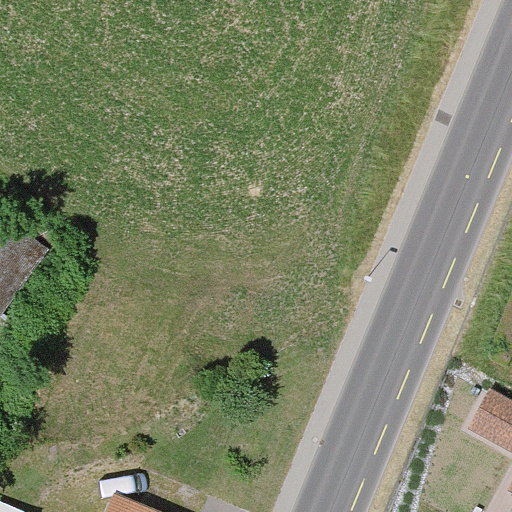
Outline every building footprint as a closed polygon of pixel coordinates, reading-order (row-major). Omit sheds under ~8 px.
[(0,305),(44,248),(0,215),(0,305)] [(511,391),(488,381),(468,426),(511,444),(511,391)] [(511,511),(511,470),(496,499),(507,505),(503,511),(511,511)] [(0,491),(0,511),(35,511),(38,506),(0,491)] [(130,511),(103,501),(98,511),(130,511)]
